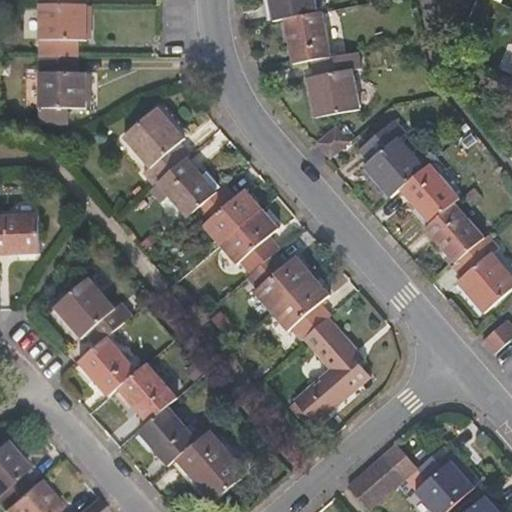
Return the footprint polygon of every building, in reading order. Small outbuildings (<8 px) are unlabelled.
[(317,16),(314,0),(269,0),(275,25),(286,23),(317,16)] [(86,45),(87,7),(77,7),(39,7),(38,60),(76,59),(76,46),(86,45)] [(332,60),(323,15),(317,16),(286,23),(295,67),(314,64),(332,60)] [(361,111),(354,72),(363,70),(360,55),(332,60),(314,64),(317,78),(309,80),(318,120),(361,111)] [(85,113),(86,78),(75,77),(76,59),(38,60),(37,127),(65,128),(65,113),(85,113)] [(190,160),(179,147),(184,143),(158,113),(124,142),(150,173),(144,177),(155,190),(186,163),(190,160)] [(424,172),(399,142),(404,137),(394,124),(360,154),(370,166),(366,170),(391,199),(401,191),(424,172)] [(351,144),(339,130),(318,147),(329,162),(351,144)] [(216,198),(186,163),(155,190),(149,195),(160,209),(170,200),(189,222),(198,214),(216,198)] [(460,203),(430,167),(424,172),(401,191),(432,228),(455,208),(460,203)] [(221,249),(262,214),(245,194),(236,202),(226,191),(216,198),(198,214),(208,226),(204,230),(221,249)] [(484,242),(455,208),(432,228),(427,232),(457,266),(484,242)] [(0,253),(41,251),(40,214),(0,215),(0,253)] [(280,253),(268,240),(278,232),(262,214),(221,249),(236,267),(240,264),(251,278),(275,257),(280,253)] [(511,294),(511,280),(493,259),(500,253),(488,239),(484,242),(457,266),(454,269),(465,283),(460,287),(486,317),(511,294)] [(271,315),(313,278),(297,260),(286,268),(275,257),(251,278),(248,281),(258,293),(255,296),(271,315)] [(330,319),(319,307),(330,298),(313,278),(271,315),(288,335),(292,331),(302,344),(304,342),(328,321),(330,319)] [(132,319),(121,306),(115,311),(90,283),(56,312),(81,342),(87,336),(98,349),(107,341),(132,319)] [(369,382),(348,357),(355,352),(328,321),(304,342),(330,373),(294,404),(314,428),(369,382)] [(511,341),(511,329),(508,325),(484,346),(494,358),(510,343),(511,341)] [(138,375),(107,341),(98,349),(80,365),(110,399),(118,392),(138,375)] [(168,410),(177,402),(146,368),(138,375),(118,392),(147,427),(168,410)] [(197,444),(168,410),(147,427),(139,434),(169,468),(177,462),(197,444)] [(246,476),(209,434),(197,444),(177,462),(213,504),(246,476)] [(24,475),(31,468),(8,443),(0,450),(0,504),(6,511),(7,511),(35,488),(24,475)] [(416,471),(397,448),(385,459),(404,482),(416,471)] [(449,511),(479,485),(457,460),(446,448),(418,473),(428,485),(415,496),(429,511),(449,511)] [(404,482),(385,459),(371,470),(391,493),(404,482)] [(391,493),(371,470),(360,480),(380,504),(391,493)] [(370,511),(380,504),(360,480),(350,489),(370,511)] [(59,511),(65,507),(42,482),(35,488),(7,511),(59,511)] [(110,511),(101,500),(86,511),(110,511)] [(492,511),(483,500),(469,511),(492,511)]
